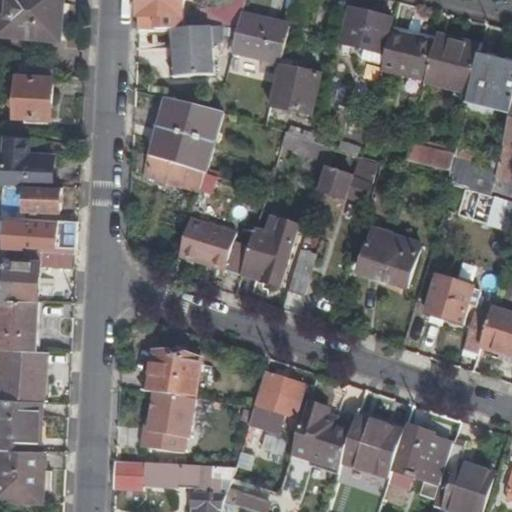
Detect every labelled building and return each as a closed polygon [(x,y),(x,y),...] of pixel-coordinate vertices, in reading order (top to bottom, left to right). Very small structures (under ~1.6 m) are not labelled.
[(0,0),(0,33),(53,37),(55,12),(60,11),(62,8),(62,0),(0,0)] [(138,0),(137,29),(160,30),(174,30),(182,29),(182,23),(183,0),(138,0)] [(384,54),(393,20),(352,9),(343,44),(384,54)] [(281,64),(291,28),(271,23),(241,15),(238,27),(232,52),(281,64)] [(437,42),(437,40),(438,38),(395,27),(393,32),(437,42)] [(223,28),(182,29),(174,30),(176,78),(216,77),(214,45),(224,45),(223,28)] [(427,81),(437,42),(393,32),(383,71),(427,81)] [(470,93),(480,53),(482,43),(464,39),(462,46),(437,40),(437,42),(427,81),(427,83),(470,93)] [(511,61),(480,53),(470,93),(468,103),(511,114),(511,110),(511,61)] [(320,75),(281,67),(271,105),(310,115),(320,75)] [(52,117),(55,78),(19,76),(17,115),(52,117)] [(222,115),(217,113),(190,106),(166,100),(159,128),(214,145),(222,115)] [(511,110),(511,114),(497,173),(493,189),(491,197),(511,202),(511,183),(511,177),(511,110)] [(312,143),(315,134),(291,126),(289,134),(312,143)] [(214,145),(159,128),(151,157),(194,171),(204,175),(206,175),(214,145)] [(332,150),(312,143),(289,134),(285,133),(281,146),(328,162),(332,150)] [(2,184),(27,185),(53,187),(54,156),(26,155),(26,138),(5,136),(2,184)] [(337,151),(358,158),(361,148),(340,141),(337,151)] [(412,145),(408,161),(451,172),(454,159),(455,156),(412,145)] [(151,157),(150,157),(144,176),(198,194),(204,175),(194,171),(151,157)] [(448,184),(453,185),(467,189),(491,197),(493,189),(497,173),(454,159),(451,172),(448,184)] [(365,200),(375,166),(358,160),(352,178),(327,170),(321,191),(343,198),(348,195),(365,200)] [(61,210),(63,187),(58,187),(53,187),(27,185),(25,208),(61,210)] [(511,202),(491,197),(467,189),(459,215),(511,231),(511,202)] [(24,245),(77,248),(79,223),(58,223),(29,218),(20,218),(20,223),(26,223),(24,245)] [(191,218),(180,255),(200,261),(201,258),(211,261),(211,265),(241,275),(243,269),(250,247),(235,243),(238,233),(191,218)] [(263,275),(261,282),(280,287),(299,227),(271,218),(265,234),(255,230),(250,247),(243,269),(263,275)] [(408,287),(422,246),(375,231),(361,272),(408,287)] [(306,236),(289,291),(306,296),(315,266),(312,265),(320,240),(306,236)] [(42,266),(76,269),(77,253),(0,249),(0,259),(8,260),(5,299),(40,301),(42,266)] [(243,269),(241,275),(261,282),(263,275),(243,269)] [(464,325),(476,288),(438,276),(427,314),(464,325)] [(38,351),(40,301),(5,299),(0,298),(0,349),(38,351)] [(491,315),(481,348),(511,357),(511,314),(493,309),(491,315)] [(464,350),(479,355),(481,348),(491,315),(476,311),(468,336),(464,350)] [(0,399),(42,401),(45,351),(38,351),(0,349),(0,355),(0,399)] [(155,351),(149,391),(158,393),(195,399),(201,359),(155,351)] [(256,409),(251,423),(280,432),(285,417),(274,414),(275,410),(286,413),(295,416),(305,386),(271,375),(261,405),(257,404),(256,409)] [(195,399),(158,393),(153,427),(145,426),(143,440),(187,447),(195,399)] [(0,449),(42,452),(44,402),(42,401),(0,399),(0,449)] [(327,415),(308,408),(295,447),(312,452),(311,458),(342,467),(343,463),(353,432),(324,423),(327,415)] [(356,424),(327,415),(324,423),(353,432),(356,424)] [(405,434),(357,419),(356,424),(353,432),(343,463),(390,479),(394,469),(405,434)] [(408,425),(405,434),(394,469),(441,485),(454,445),(455,444),(436,437),(437,435),(408,425)] [(465,448),(454,445),(441,485),(434,506),(451,511),(483,511),(492,481),(459,470),(465,448)] [(295,447),(280,493),(298,499),(309,465),(339,474),(342,467),(311,458),(312,452),(295,447)] [(0,500),(44,502),(47,452),(42,452),(0,449),(0,500)] [(115,461),(114,489),(143,491),(143,484),(177,486),(177,487),(191,488),(192,509),(195,509),(195,511),(221,511),(225,501),(233,478),(236,468),(149,463),(115,461)] [(272,511),(278,495),(238,483),(231,505),(255,511),(272,511)]
